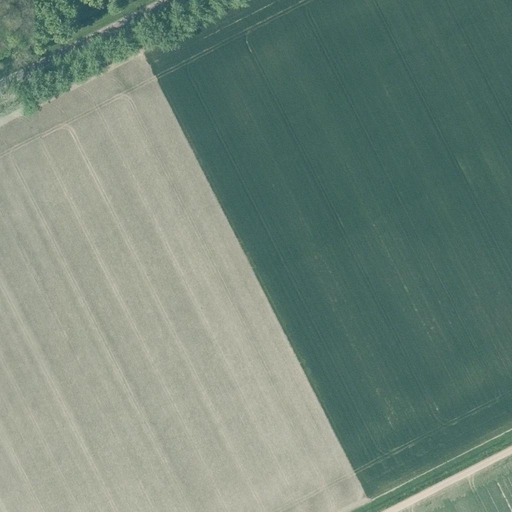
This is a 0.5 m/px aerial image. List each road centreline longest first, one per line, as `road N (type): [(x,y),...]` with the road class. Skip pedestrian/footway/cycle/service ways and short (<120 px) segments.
road 1 (unclassified): [(0,86),(170,0)]
road 2 (track): [(393,511),(511,451)]
